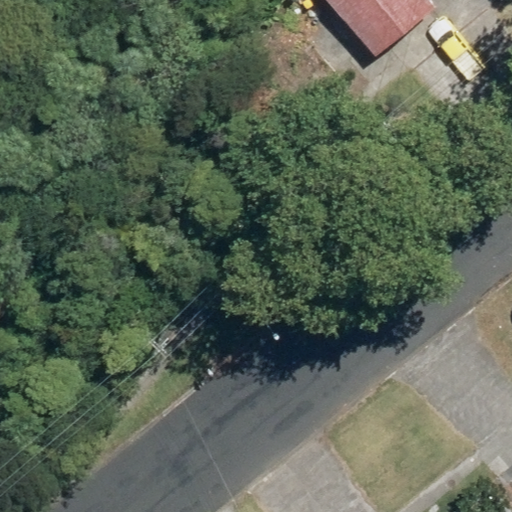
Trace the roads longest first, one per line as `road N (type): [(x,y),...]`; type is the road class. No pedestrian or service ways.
road 1 (tertiary): [(138,511),(416,289)]
road 2 (residential): [(416,289),(511,405)]
road 3 (tertiary): [(416,289),(511,211)]
